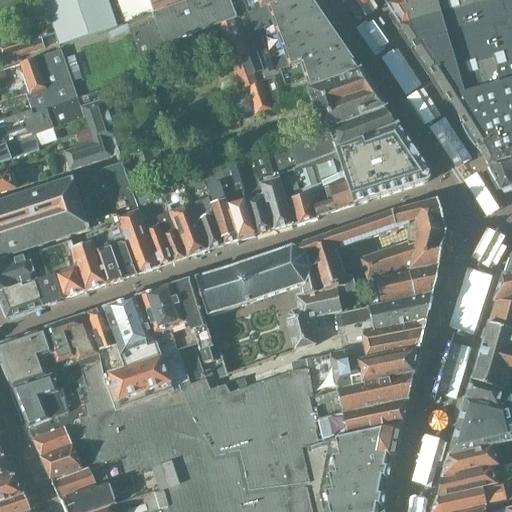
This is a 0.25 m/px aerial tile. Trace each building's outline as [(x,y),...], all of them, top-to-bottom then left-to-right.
[(44,0),(54,26),(57,35),(61,46),(117,28),(108,0),(44,0)] [(118,0),(127,25),(154,16),(197,0),(118,0)] [(154,16),(127,25),(147,77),(182,65),(184,64),(225,49),(235,78),(272,64),(275,74),(344,51),(323,19),(309,0),(293,0),(165,46),(154,16)] [(197,0),(154,16),(165,46),(293,0),(197,0)] [(511,0),(410,0),(388,7),(406,35),(405,35),(434,77),(451,103),(462,121),(473,139),(479,149),(484,157),(487,162),(490,167),(511,164),(511,0)] [(54,26),(0,46),(0,57),(2,64),(45,49),(42,39),(57,35),(54,26)] [(272,64),(235,78),(241,92),(247,90),(264,84),(271,104),(360,74),(344,51),(275,74),(272,64)] [(62,52),(21,66),(30,94),(27,96),(32,112),(34,115),(78,99),(62,52)] [(239,98),(236,103),(240,113),(245,115),(254,112),(256,117),(311,98),(323,134),(385,111),(382,108),(373,95),(374,94),(366,84),(359,75),(360,74),(271,104),(264,84),(247,90),(248,94),(239,98)] [(0,149),(35,137),(85,120),(78,99),(34,115),(32,112),(0,123),(0,149)] [(93,144),(66,153),(71,172),(114,158),(108,141),(116,138),(113,130),(115,129),(109,110),(107,110),(104,100),(82,107),(93,144)] [(323,134),(267,155),(274,176),(278,175),(293,171),(364,143),(363,142),(398,128),(386,111),(385,111),(323,134)] [(364,143),(293,171),(300,192),(319,186),(346,177),(356,208),(358,207),(366,204),(367,205),(369,204),(369,203),(378,200),(378,201),(381,200),(389,197),(389,198),(392,197),(392,196),(400,193),(401,194),(405,193),(404,192),(411,190),(412,191),(415,190),(414,189),(423,186),(424,187),(426,186),(426,185),(428,183),(429,181),(429,177),(429,174),(430,174),(428,172),(422,164),(423,164),(421,161),(421,162),(415,154),(416,153),(414,151),(413,151),(408,143),(408,142),(407,140),(406,141),(399,130),(398,128),(363,142),(364,143)] [(88,131),(77,134),(81,147),(92,143),(88,131)] [(35,137),(0,149),(0,166),(40,152),(39,148),(35,137)] [(66,153),(51,158),(57,177),(71,172),(66,153)] [(267,153),(229,168),(235,187),(240,185),(243,193),(242,193),(257,238),(275,234),(293,228),(291,222),(284,197),(280,182),(278,175),(274,176),(267,155),(267,153)] [(511,164),(490,167),(502,191),(511,186),(511,164)] [(122,165),(101,173),(108,194),(116,217),(118,217),(139,277),(161,270),(174,265),(150,196),(135,201),(127,181),(122,165)] [(0,174),(0,195),(28,186),(22,167),(0,174)] [(229,168),(204,177),(225,247),(241,243),(225,191),(228,189),(235,187),(229,168)] [(101,173),(95,175),(102,196),(108,194),(101,173)] [(95,175),(75,181),(81,203),(97,198),(102,196),(95,175)] [(138,177),(127,181),(135,201),(150,196),(154,194),(150,183),(138,177)] [(204,177),(184,184),(209,253),(225,247),(204,177)] [(324,199),(313,203),(318,219),(355,208),(356,208),(346,177),(319,186),(324,199)] [(0,262),(69,240),(90,233),(81,203),(75,181),(74,182),(73,181),(68,182),(69,183),(54,188),(54,187),(50,188),(33,194),(33,193),(28,194),(28,196),(12,201),(12,200),(7,201),(7,202),(0,204),(0,262)] [(184,184),(163,191),(187,260),(209,253),(184,184)] [(228,189),(225,191),(241,243),(256,238),(257,238),(242,193),(243,193),(240,185),(235,187),(228,189)] [(300,192),(287,196),(295,221),(297,227),(298,226),(298,228),(306,226),(305,224),(310,222),(311,224),(319,222),(318,219),(313,203),(324,199),(319,186),(300,192)] [(154,194),(150,196),(174,265),(187,260),(163,191),(154,194)] [(97,198),(81,203),(90,233),(92,237),(108,232),(124,282),(139,277),(118,217),(116,217),(105,221),(97,198)] [(354,286),(367,283),(368,284),(377,281),(438,268),(442,240),(443,240),(445,228),(443,228),(437,203),(392,214),(240,267),(240,266),(237,267),(237,268),(249,306),(302,288),(304,297),(297,298),(300,312),(294,314),(291,315),(289,318),(288,321),(288,325),(296,354),(306,351),(316,348),(310,322),(335,315),(342,314),(336,291),(346,289),(348,295),(356,294),(354,286)] [(108,232),(92,237),(108,287),(124,282),(108,232)] [(78,270),(56,276),(64,301),(108,287),(92,237),(70,243),(78,270)] [(69,240),(0,262),(0,297),(4,306),(3,306),(4,309),(5,309),(9,318),(8,318),(9,320),(11,320),(10,318),(24,313),(25,315),(27,314),(27,313),(41,307),(42,309),(44,308),(36,283),(56,276),(78,270),(70,243),(69,240)] [(249,306),(237,268),(197,282),(209,319),(249,306)] [(336,291),(342,314),(342,315),(433,294),(439,268),(438,268),(377,281),(382,300),(358,306),(356,294),(348,295),(346,289),(336,291)] [(56,276),(36,283),(44,308),(47,307),(47,306),(58,302),(59,303),(64,301),(56,276)] [(492,320),(490,326),(511,332),(511,277),(506,279),(501,296),(493,317),(492,320)] [(159,294),(172,334),(177,351),(180,353),(198,348),(205,366),(218,362),(217,359),(217,358),(216,358),(216,355),(216,354),(215,354),(193,282),(159,294)] [(196,352),(181,357),(180,353),(177,351),(172,334),(159,294),(106,312),(124,368),(107,375),(104,376),(106,387),(108,386),(117,413),(129,409),(207,382),(205,379),(196,352)] [(336,317),(344,355),(348,354),(350,367),(419,352),(421,340),(428,314),(425,313),(426,306),(430,306),(433,294),(342,315),(336,317)] [(107,375),(124,368),(106,312),(87,318),(107,375)] [(86,318),(66,325),(77,360),(81,384),(89,419),(79,421),(80,422),(80,423),(81,423),(85,437),(84,437),(86,442),(89,451),(94,465),(97,473),(117,467),(123,483),(154,473),(154,472),(161,469),(160,463),(138,467),(129,409),(117,413),(108,386),(106,387),(104,376),(102,363),(98,353),(88,324),(86,318)] [(80,422),(79,421),(89,419),(81,384),(77,360),(66,325),(48,331),(59,365),(63,378),(61,379),(55,383),(52,376),(35,382),(13,389),(30,431),(34,441),(80,422)] [(472,383),(472,384),(504,390),(511,391),(511,332),(490,326),(472,383)] [(55,383),(61,379),(63,378),(59,365),(48,331),(0,347),(0,353),(14,388),(13,389),(35,382),(52,376),(55,383)] [(419,352),(350,367),(348,354),(344,355),(329,359),(308,362),(293,365),(294,374),(296,373),(309,371),(314,400),(413,376),(415,371),(414,370),(419,352)] [(458,384),(462,354),(451,353),(447,383),(458,384)] [(174,511),(384,511),(387,501),(390,486),(391,482),(391,481),(393,473),(393,469),(394,465),(395,459),(397,453),(398,447),(402,429),(337,442),(318,446),(316,433),(318,433),(318,431),(317,432),(315,423),(310,401),(314,400),(309,371),(296,373),(294,374),(231,395),(226,387),(211,392),(207,393),(217,454),(218,460),(179,467),(187,491),(171,497),(174,511)] [(413,376),(314,400),(310,401),(315,423),(408,401),(413,376)] [(180,488),(164,493),(168,510),(164,511),(163,511),(174,511),(171,497),(187,491),(179,467),(218,460),(217,454),(207,393),(211,392),(207,382),(129,409),(138,467),(160,463),(161,469),(172,465),(180,488)] [(468,399),(468,400),(509,411),(509,412),(511,412),(511,411),(511,391),(504,390),(472,384),(468,399)] [(454,446),(451,457),(510,444),(511,443),(511,411),(511,412),(509,412),(509,411),(468,400),(461,422),(460,425),(454,446)] [(318,433),(316,433),(318,446),(337,442),(402,429),(408,401),(315,423),(317,432),(318,431),(318,433)] [(34,441),(43,461),(74,450),(73,446),(86,442),(84,437),(85,437),(81,423),(80,423),(80,422),(34,441)] [(74,450),(43,461),(52,482),(57,479),(82,470),(76,455),(85,452),(89,451),(86,442),(73,446),(74,450)] [(443,482),(511,463),(511,452),(510,444),(451,457),(443,482)] [(0,459),(0,481),(12,477),(3,459),(0,459)] [(511,463),(443,482),(437,501),(511,481),(511,463)] [(154,473),(123,483),(63,503),(66,511),(106,511),(111,510),(128,504),(164,493),(180,488),(172,465),(161,469),(154,472),(154,473)] [(63,503),(123,483),(117,467),(97,473),(94,475),(92,470),(83,472),(59,482),(54,485),(63,503)] [(0,504),(22,497),(12,477),(0,481),(0,504)] [(433,511),(472,511),(488,508),(488,510),(498,507),(499,511),(511,509),(511,481),(437,501),(433,511)] [(162,511),(164,511),(168,510),(164,493),(128,504),(111,510),(106,511),(162,511)] [(0,511),(29,511),(22,497),(0,504),(0,511)]
